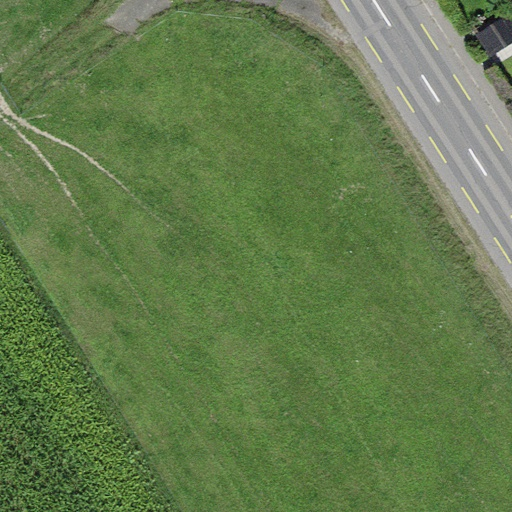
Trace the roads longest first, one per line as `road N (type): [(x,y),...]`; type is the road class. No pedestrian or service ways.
road 1 (primary): [(511,207),(376,0)]
road 2 (track): [(0,105),(153,0)]
